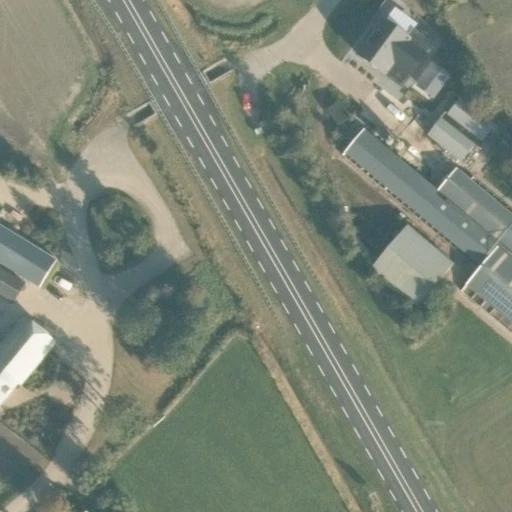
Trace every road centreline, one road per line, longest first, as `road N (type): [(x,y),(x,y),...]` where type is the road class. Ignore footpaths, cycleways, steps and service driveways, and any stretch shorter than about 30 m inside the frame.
road 1 (trunk): [(419,511),(126,0)]
road 2 (unclassified): [(15,511),(66,456),(97,388),(103,334),(74,200),(81,166),(116,127)]
road 3 (unclassified): [(228,64),(290,49),(330,0)]
